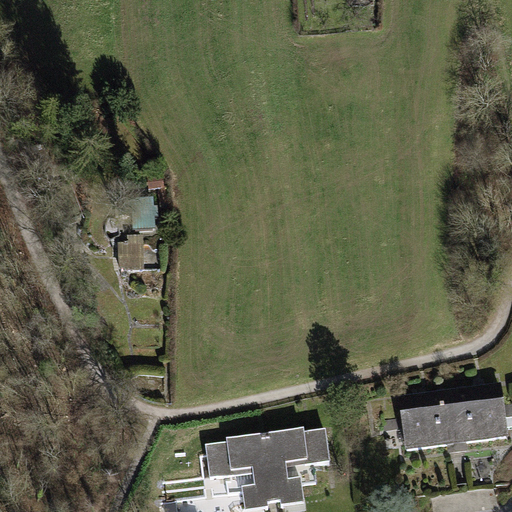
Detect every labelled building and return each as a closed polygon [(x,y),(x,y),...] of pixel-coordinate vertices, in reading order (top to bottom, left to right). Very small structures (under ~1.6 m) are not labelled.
[(152,200),(131,201),(134,232),(155,230),(152,200)] [(142,245),(121,245),(122,270),(143,270),(142,245)] [(505,381),(449,389),(457,449),(511,441),(511,407),(509,408),(505,381)] [(449,389),(392,397),(401,457),(457,449),(449,389)] [(322,436),(268,442),(275,507),(300,504),(298,481),(285,483),(284,470),(325,466),(322,436)] [(268,442),(215,448),(218,477),(259,473),(260,486),(247,487),(250,510),(275,507),(268,442)]
